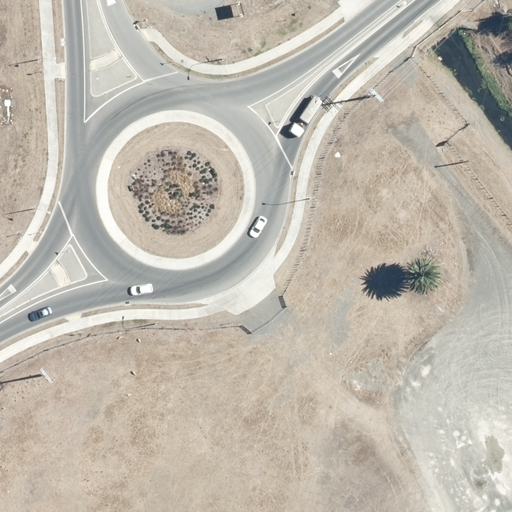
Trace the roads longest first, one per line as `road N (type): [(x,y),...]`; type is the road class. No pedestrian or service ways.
road 1 (secondary): [(427,0),(313,97),(274,180)]
road 2 (secondary): [(211,97),(300,66),(389,0)]
road 3 (secondary): [(144,281),(177,286),(237,265),(272,212),(274,180)]
road 4 (unclassified): [(80,163),(71,0)]
road 5 (secondary): [(144,281),(0,332)]
road 6 (secondary): [(0,299),(65,220),(78,177)]
road 7 (secondary): [(78,177),(93,240),(144,281)]
road 8 (secondary): [(177,91),(133,99),(106,118),(80,163)]
